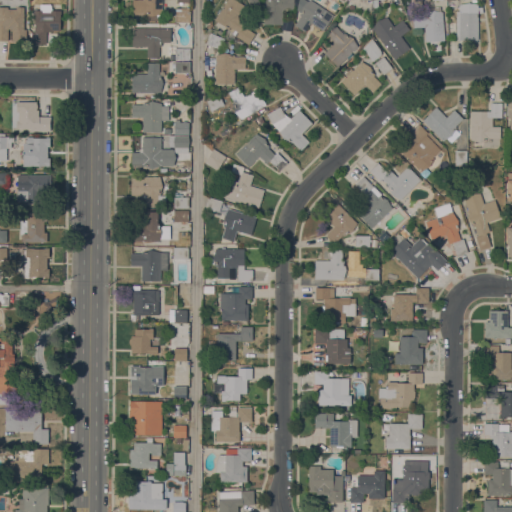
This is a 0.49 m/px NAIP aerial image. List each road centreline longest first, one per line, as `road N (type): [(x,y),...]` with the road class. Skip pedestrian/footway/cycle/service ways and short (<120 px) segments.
road 1 (secondary): [(92,0),(87,511)]
road 2 (residential): [(283,511),(288,221),(301,195),(357,139)]
road 3 (residential): [(453,511),(455,310),(480,288),(511,290)]
